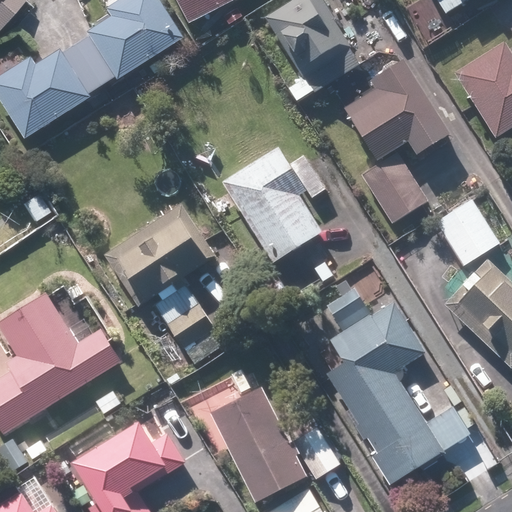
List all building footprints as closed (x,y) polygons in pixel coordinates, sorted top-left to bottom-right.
[(0,0),(0,27),(24,0),(0,0)] [(34,66),(29,58),(0,76),(0,108),(22,144),(181,42),(154,0),(120,0),(99,14),(104,21),(34,66)] [(171,0),(184,26),(238,0),(171,0)] [(360,66),(319,0),(288,0),(260,17),(309,97),(360,66)] [(442,37),(417,0),(412,0),(398,10),(424,49),(442,37)] [(431,0),(443,18),(471,0),(431,0)] [(451,75),(492,141),(511,128),(511,59),(502,43),(451,75)] [(367,78),(375,91),(328,120),(393,227),(430,204),(397,150),(407,144),(416,158),(448,139),(399,59),(367,78)] [(279,147),(273,151),(217,184),(267,268),(322,235),(299,196),(306,192),(279,147)] [(37,192),(17,205),(35,231),(54,218),(37,192)] [(470,201),(433,226),(461,269),(498,245),(470,201)] [(134,308),(147,300),(175,348),(208,328),(180,281),(210,263),(179,210),(103,255),(134,308)] [(511,262),(498,275),(484,261),(439,308),(506,374),(511,368),(511,262)] [(0,377),(0,430),(2,433),(115,365),(104,348),(114,342),(74,276),(0,320),(0,336),(13,358),(3,365),(8,373),(0,377)] [(425,426),(393,369),(420,354),(392,305),(329,340),(344,367),(329,376),(393,490),(471,447),(451,411),(425,426)] [(261,391),(209,416),(251,506),(303,481),(261,391)] [(185,465),(154,415),(70,468),(81,486),(72,492),(84,511),(150,511),(139,494),(185,465)] [(317,428),(291,442),(315,483),(341,469),(317,428)] [(50,511),(32,482),(0,501),(0,511),(50,511)] [(322,511),(307,487),(266,511),(322,511)]
